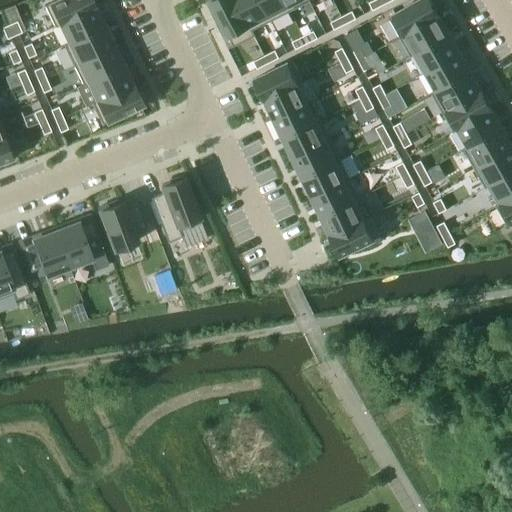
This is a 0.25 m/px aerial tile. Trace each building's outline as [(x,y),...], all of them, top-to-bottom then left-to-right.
[(54,0),(49,3),(44,5),(54,27),(60,24),(59,23),(76,15),(94,6),(90,0),(54,0)] [(235,0),(213,0),(211,1),(233,46),(254,36),(251,29),(235,0)] [(259,0),(235,0),(251,29),(270,20),(259,0)] [(284,0),(259,0),(270,20),(289,10),(284,0)] [(284,0),(289,10),(308,0),(284,0)] [(380,0),(374,0),(369,3),(373,10),(383,5),(380,0)] [(429,0),(418,0),(388,17),(400,37),(438,15),(429,0)] [(76,15),(59,23),(60,24),(68,43),(103,26),(94,6),(76,15)] [(352,11),(341,17),(345,24),(356,19),(352,11)] [(438,15),(400,37),(411,55),(416,52),(449,34),(438,15)] [(341,17),(330,22),(334,30),(345,24),(341,17)] [(16,21),(8,24),(13,35),(21,32),(16,21)] [(8,24),(1,27),(6,38),(13,35),(8,24)] [(68,43),(63,45),(73,65),(78,62),(113,45),(103,26),(68,43)] [(313,31),(302,36),(306,44),(317,38),(313,31)] [(449,34),(416,52),(426,71),(459,53),(449,34)] [(302,36),(291,42),(295,49),(306,44),(302,36)] [(30,43),(22,46),(27,58),(35,54),(30,43)] [(78,62),(73,65),(82,84),(87,81),(122,65),(113,45),(78,62)] [(360,46),(352,50),(358,60),(365,56),(360,46)] [(343,47),(336,51),(341,62),(349,58),(343,47)] [(15,49),(7,52),(12,64),(20,60),(15,49)] [(275,50),(264,56),(268,63),(279,58),(275,50)] [(459,53),(426,71),(437,90),(470,71),(459,53)] [(264,56),(253,61),(257,69),(268,63),(264,56)] [(365,56),(358,60),(364,71),(371,68),(365,56)] [(349,58),(341,62),(347,73),(354,69),(349,58)] [(293,61),(255,79),(265,99),(296,83),(302,81),(293,61)] [(122,65),(87,81),(96,100),(97,101),(114,92),(131,84),(122,65)] [(40,67),(33,70),(37,81),(45,78),(40,67)] [(23,69),(16,72),(21,83),(28,80),(23,69)] [(437,90),(431,94),(442,112),(481,90),(470,71),(437,90)] [(45,78),(37,81),(42,92),(50,89),(45,78)] [(28,80),(21,83),(25,95),(33,91),(28,80)] [(296,83),(265,99),(274,118),(306,103),(296,83)] [(96,100),(91,102),(101,124),(141,105),(131,84),(114,92),(97,101),(96,100)] [(380,84),(372,88),(378,99),(386,95),(380,84)] [(363,85),(356,89),(361,100),(369,96),(363,85)] [(481,90),(442,112),(453,131),(459,127),(491,109),(481,90)] [(386,95),(378,99),(384,109),(391,106),(386,95)] [(369,96),(361,100),(367,111),(374,107),(369,96)] [(306,103),(274,118),(284,138),(315,122),(306,103)] [(57,106),(50,110),(55,121),(62,118),(57,106)] [(40,109),(33,112),(38,123),(45,120),(40,109)] [(491,109),(459,127),(470,146),(502,128),(491,109)] [(62,118),(55,121),(59,132),(67,129),(62,118)] [(45,120),(38,123),(42,134),(50,131),(45,120)] [(315,122),(284,138),(293,157),(330,139),(321,120),(315,122)] [(400,122),(393,126),(399,137),(406,133),(400,122)] [(383,124),(375,128),(381,139),(389,135),(383,124)] [(511,144),(502,128),(470,146),(480,165),(511,146),(511,144)] [(406,133),(399,137),(404,148),(412,144),(406,133)] [(0,137),(0,161),(10,158),(15,156),(7,134),(1,136),(2,137),(0,137)] [(389,135),(381,139),(387,150),(394,146),(392,142),(389,135)] [(330,139),(293,157),(303,177),(340,159),(330,139)] [(511,146),(480,165),(474,168),(485,187),(491,184),(511,171),(511,146)] [(340,159),(303,177),(312,196),(349,178),(340,159)] [(420,160),(413,164),(419,175),(426,171),(420,160)] [(403,162),(395,166),(401,177),(408,173),(403,162)] [(426,171),(419,175),(424,186),(432,182),(426,171)] [(511,171),(491,184),(501,203),(511,196),(511,171)] [(408,173),(401,177),(406,188),(414,184),(408,173)] [(159,194),(146,199),(163,243),(176,238),(172,227),(198,217),(183,175),(169,180),(170,183),(157,188),(159,194)] [(349,178),(312,196),(321,215),(359,197),(349,178)] [(418,192),(411,196),(416,207),(424,203),(418,192)] [(511,196),(501,203),(496,206),(507,226),(511,222),(511,196)] [(359,197),(321,215),(331,235),(368,217),(359,197)] [(440,198),(433,202),(439,213),(446,209),(440,198)] [(111,202),(97,207),(113,249),(136,240),(133,232),(146,227),(137,203),(124,208),(122,201),(112,205),(111,202)] [(424,211),(410,218),(415,229),(430,221),(424,211)] [(368,217),(331,235),(341,255),(384,234),(374,214),(368,217)] [(76,222),(54,230),(68,266),(90,258),(84,241),(96,236),(91,220),(78,225),(76,222)] [(444,222),(436,226),(442,236),(449,232),(444,222)] [(34,242),(22,246),(31,271),(43,266),(47,274),(68,266),(53,227),(40,232),(41,236),(33,239),(34,242)] [(449,232),(442,236),(448,247),(455,243),(449,232)] [(0,291),(4,290),(8,300),(26,293),(10,251),(0,254),(0,291)] [(175,287),(168,268),(151,274),(159,293),(175,287)]
